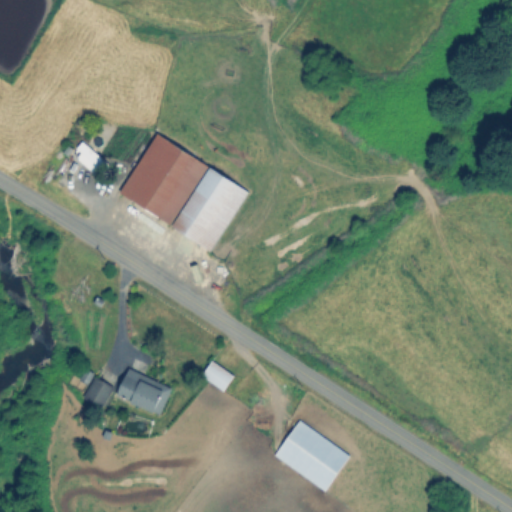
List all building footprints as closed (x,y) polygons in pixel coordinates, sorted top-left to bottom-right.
[(247,189),(153,133),(117,194),(211,249),(247,189)] [(72,155),(93,172),(103,159),(82,143),(72,155)] [(222,390),(233,374),(210,359),(200,375),(222,390)] [(161,412),(169,384),(124,370),(115,398),(161,412)] [(82,398),(101,407),(112,386),(93,376),(82,398)] [(273,455),(324,490),(348,454),(297,419),(273,455)]
